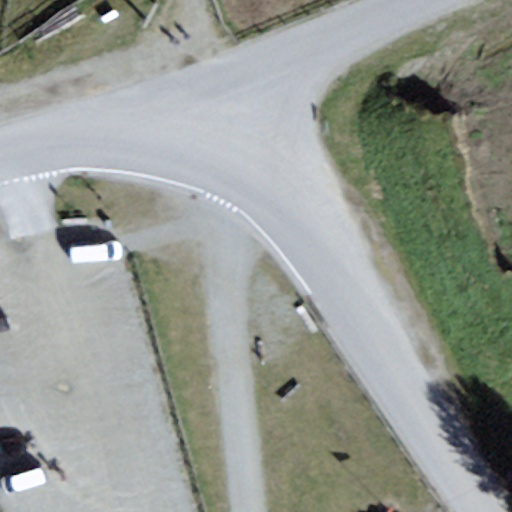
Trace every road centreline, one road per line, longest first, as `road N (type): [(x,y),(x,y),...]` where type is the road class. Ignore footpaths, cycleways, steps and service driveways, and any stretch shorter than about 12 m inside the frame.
road 1 (unclassified): [(415,0),(228,86),(0,156)]
road 2 (track): [(228,86),(227,207),(249,511)]
